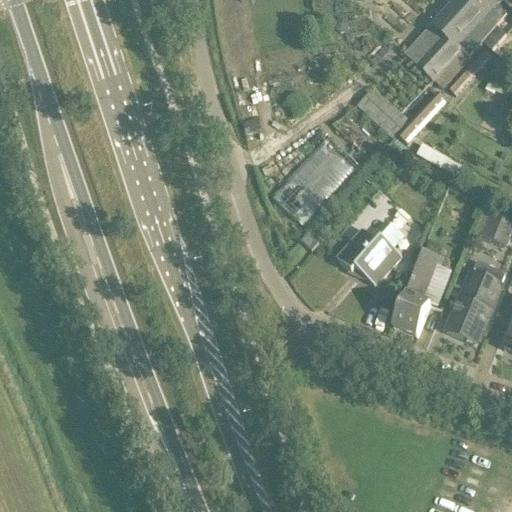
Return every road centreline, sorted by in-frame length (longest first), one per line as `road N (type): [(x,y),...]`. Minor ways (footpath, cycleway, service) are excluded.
road 1 (unclassified): [(511,408),(360,355),(292,312),(269,278),(230,167),(190,0)]
road 2 (primary): [(12,0),(197,511)]
road 3 (primary): [(256,511),(83,0)]
